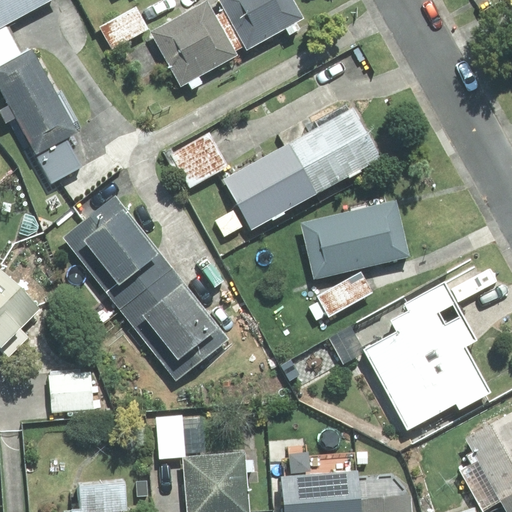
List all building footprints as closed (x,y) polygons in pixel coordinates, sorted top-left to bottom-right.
[(0,0),(0,29),(7,26),(54,0),(0,0)] [(194,81),(232,62),(228,55),(239,50),(241,55),(280,34),(283,40),(294,34),(291,28),(300,23),(287,0),(211,0),(219,14),(210,19),(204,8),(147,37),(175,91),(184,86),(187,93),(198,87),(194,81)] [(145,30),(130,8),(93,32),(108,55),(145,30)] [(0,98),(5,107),(0,109),(0,125),(2,128),(13,123),(46,188),(79,171),(63,140),(71,136),(29,52),(22,56),(7,26),(0,29),(0,98)] [(347,114),(219,180),(232,204),(209,216),(223,244),(374,166),(347,114)] [(225,168),(206,135),(168,158),(187,190),(225,168)] [(224,341),(115,200),(61,242),(170,383),(224,341)] [(386,205),(295,226),(309,284),(400,263),(386,205)] [(0,362),(4,367),(28,341),(17,331),(37,308),(0,274),(0,362)] [(369,297),(357,275),(313,298),(325,321),(369,297)] [(397,309),(402,317),(386,326),(391,336),(356,355),(400,435),(447,409),(451,416),(481,400),(456,354),(469,346),(437,288),(397,309)] [(89,374),(45,377),(48,416),(92,413),(89,374)] [(511,511),(511,423),(508,415),(459,442),(498,511),(511,511)] [(181,463),(179,421),(154,422),(155,463),(181,463)] [(355,505),(350,446),(282,452),(284,481),(270,483),(272,511),(405,511),(405,501),(355,505)] [(242,511),(239,458),(182,462),(185,511),(242,511)] [(122,511),(119,481),(64,487),(66,511),(122,511)]
